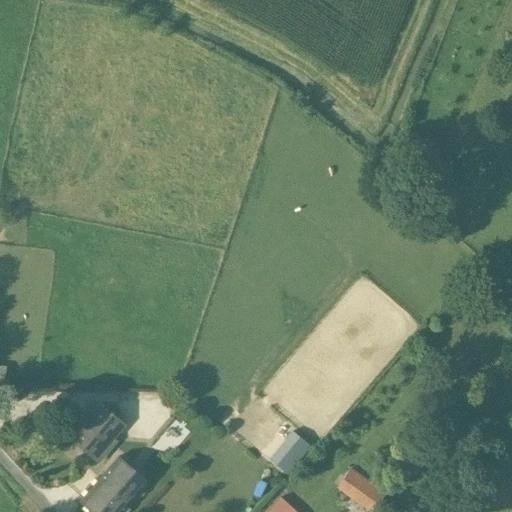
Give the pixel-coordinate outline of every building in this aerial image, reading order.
[(127,418),(101,396),(68,436),(95,459),(127,418)] [(163,455),(183,429),(162,413),(142,439),(163,455)] [(288,474),(303,455),(294,447),(278,466),(288,474)] [(91,511),(122,511),(148,483),(117,457),(79,502),(91,511)] [(369,511),(372,511),(387,492),(351,467),(339,484),(353,495),(350,498),(369,511)]
